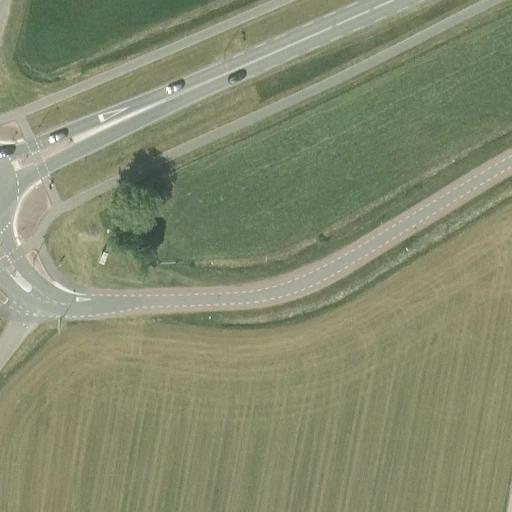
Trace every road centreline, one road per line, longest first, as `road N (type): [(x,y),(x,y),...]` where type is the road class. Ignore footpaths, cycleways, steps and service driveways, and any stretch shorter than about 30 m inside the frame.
road 1 (tertiary): [(41,298),(91,305),(270,294),(320,276),(511,161)]
road 2 (secondary): [(5,173),(395,0)]
